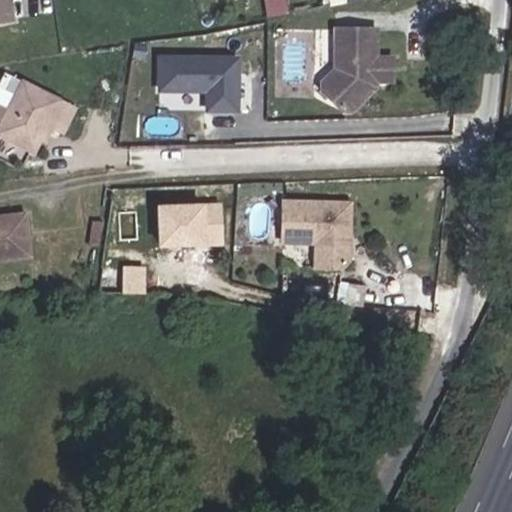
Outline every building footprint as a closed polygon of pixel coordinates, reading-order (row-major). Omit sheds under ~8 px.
[(0,0),(0,21),(9,19),(5,0),(0,0)] [(394,82),(394,59),(377,59),(376,28),(335,29),(336,66),(321,78),(321,86),(340,110),(347,112),(367,95),(366,88),(376,83),(394,82)] [(240,54),(157,53),(156,91),(204,92),(204,112),(240,112),(240,54)] [(0,103),(10,109),(25,79),(6,74),(0,86),(0,103)] [(79,105),(25,79),(10,109),(0,103),(0,134),(1,133),(37,151),(51,123),(66,130),(79,105)] [(348,228),(348,201),(281,203),(282,243),(317,242),(317,267),(342,267),(349,259),(349,242),(345,238),(344,232),(348,228)] [(221,206),(164,205),(163,239),(221,241),(221,206)] [(0,257),(29,255),(25,212),(0,214),(0,257)] [(114,286),(118,260),(98,257),(94,282),(114,286)] [(138,264),(118,260),(114,286),(134,289),(138,264)]
